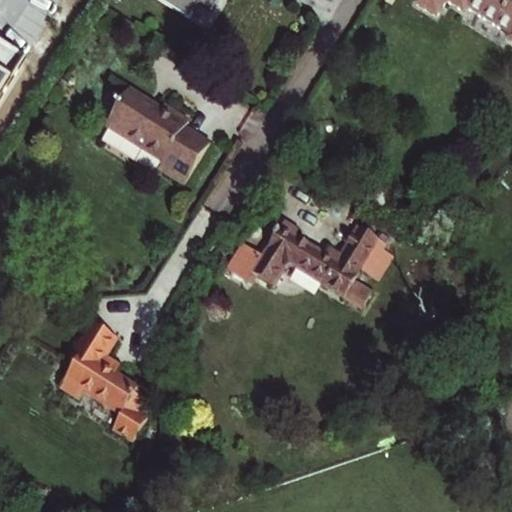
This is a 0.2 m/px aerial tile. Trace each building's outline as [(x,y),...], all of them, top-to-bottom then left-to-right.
[(154,0),(188,21),(198,6),(211,14),(219,0),(154,0)] [(511,0),(444,0),(444,1),(465,14),(467,10),(510,37),(508,41),(511,43),(511,0)] [(0,97),(22,60),(0,47),(0,97)] [(161,114),(131,94),(123,106),(121,104),(116,111),(119,113),(108,129),(163,165),(159,171),(185,188),(211,149),(185,132),(189,126),(164,110),(161,114)] [(247,250),(232,275),(248,286),(254,277),(273,289),(285,272),(295,270),(362,312),(373,295),(356,284),(363,272),(370,276),(387,247),(361,231),(342,259),(331,253),(327,259),(298,241),(301,236),(287,227),(281,234),(265,260),(247,250)] [(225,246),(217,241),(208,254),(217,259),(225,246)] [(141,439),(155,417),(143,409),(149,400),(145,397),(148,394),(117,374),(121,367),(108,359),(120,340),(93,323),(68,362),(75,367),(62,388),(80,400),(84,394),(123,417),(119,425),(141,439)]
